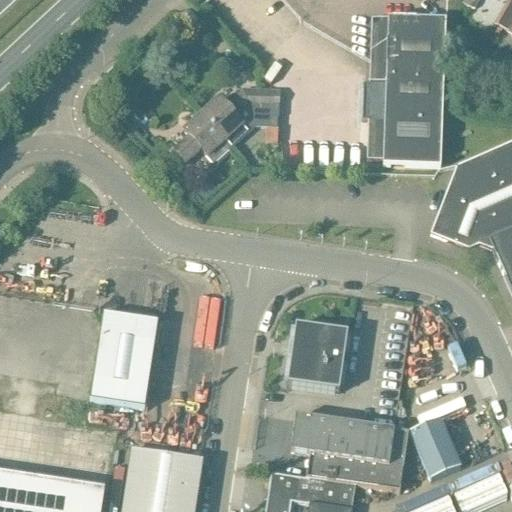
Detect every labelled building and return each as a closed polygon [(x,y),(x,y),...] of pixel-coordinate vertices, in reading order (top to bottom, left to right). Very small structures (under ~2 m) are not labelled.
[(511,0),(505,10),(504,9),(493,30),(509,39),(511,33),(511,0)] [(276,121),(366,124),(365,164),(381,164),(381,170),(439,172),(444,25),(386,23),(386,29),(370,28),(368,88),(277,85),(277,96),(276,114),(276,121)] [(257,96),(242,95),(224,112),(217,105),(200,121),(223,146),(229,153),(253,130),(276,131),(276,121),(276,114),(257,114),(257,96)] [(257,96),(257,114),(276,114),(277,96),(257,96)] [(229,153),(223,146),(200,121),(182,137),(188,144),(172,158),(183,170),(199,155),(212,169),(229,153)] [(511,145),(455,171),(429,238),(444,244),(456,239),(491,253),(511,301),(511,145)] [(101,318),(88,405),(143,413),(156,327),(101,318)] [(285,360),(290,361),(286,389),(338,396),(346,337),(294,330),(292,344),(288,343),(285,360)] [(407,438),(294,421),(289,457),(308,460),(304,482),(354,491),(354,490),(398,497),(407,438)] [(458,473),(438,425),(408,438),(429,485),(458,473)] [(132,435),(115,432),(113,447),(130,450),(132,435)] [(193,511),(201,467),(130,456),(121,511),(193,511)] [(304,483),(269,478),(264,511),(288,511),(289,506),(306,509),(305,511),(350,511),(354,491),(304,482),(304,483)] [(101,511),(103,497),(0,481),(0,511),(101,511)]
